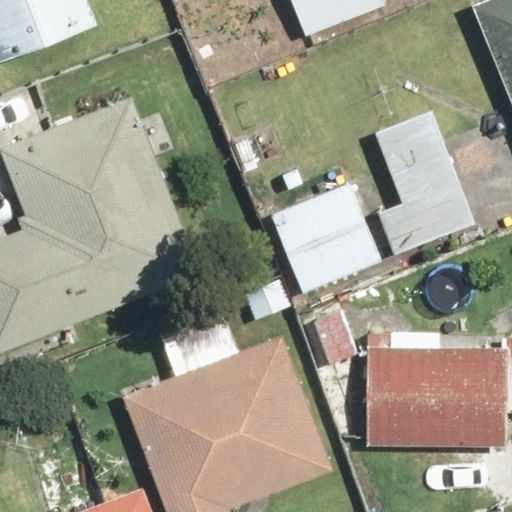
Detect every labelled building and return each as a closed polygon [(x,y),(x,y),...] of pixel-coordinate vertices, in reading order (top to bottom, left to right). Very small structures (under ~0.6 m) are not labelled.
[(102,0),(0,0),(0,37),(10,61),(110,21),(102,0)] [(395,0),(301,0),(314,34),(397,4),(395,0)] [(511,0),(498,0),(486,5),(511,68),(511,0)] [(213,276),(143,95),(10,146),(37,215),(30,217),(34,228),(0,240),(0,351),(2,357),(213,276)] [(421,204),(396,214),(412,255),(488,224),(441,111),(391,131),(421,204)] [(363,184),(282,218),(315,296),(396,262),(363,184)] [(347,304),(313,317),(334,367),(367,354),(347,304)] [(296,335),(134,397),(178,511),(243,511),(349,471),(296,335)] [(511,345),(380,344),(379,442),(511,443),(511,345)] [(163,511),(155,490),(94,511),(163,511)]
